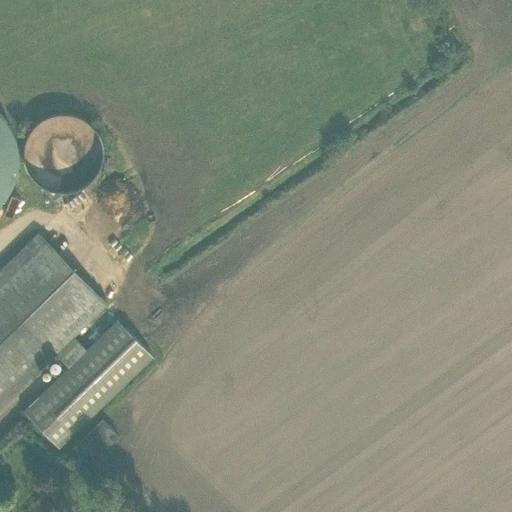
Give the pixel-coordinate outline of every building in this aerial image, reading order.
[(0,199),(6,193),(14,179),(19,163),(19,147),(15,131),(7,116),(0,107),(0,199)] [(25,162),(30,173),(39,183),(52,189),(65,191),(79,188),(90,181),(99,170),(103,159),(104,147),(101,135),(94,124),(85,117),(74,112),(62,110),(50,113),(39,119),(31,127),(25,138),(23,150),(25,162)] [(0,268),(0,409),(58,356),(68,366),(85,350),(71,335),(104,304),(37,233),(0,268)] [(85,350),(68,366),(22,409),(57,446),(153,357),(116,319),(85,350)] [(80,440),(96,457),(119,436),(102,418),(80,440)] [(41,495),(24,511),(54,511),(57,510),(41,495)]
